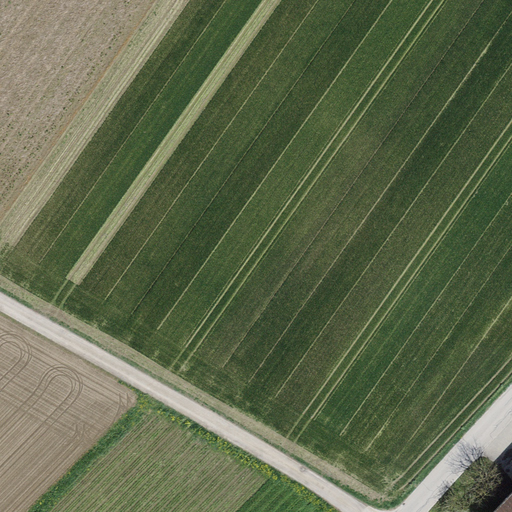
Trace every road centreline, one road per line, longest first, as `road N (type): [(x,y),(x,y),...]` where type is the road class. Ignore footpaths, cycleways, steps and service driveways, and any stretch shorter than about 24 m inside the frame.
road 1 (track): [(345,511),(0,308)]
road 2 (unclassified): [(511,424),(429,511)]
